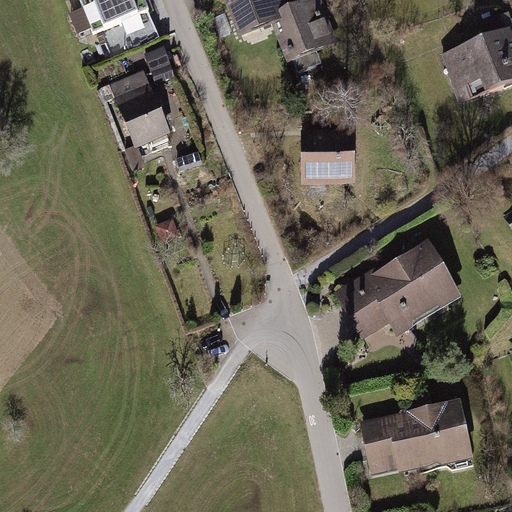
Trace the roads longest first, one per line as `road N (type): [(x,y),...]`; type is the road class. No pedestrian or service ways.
road 1 (residential): [(340,511),(286,290),(172,0)]
road 2 (track): [(214,393),(134,511)]
